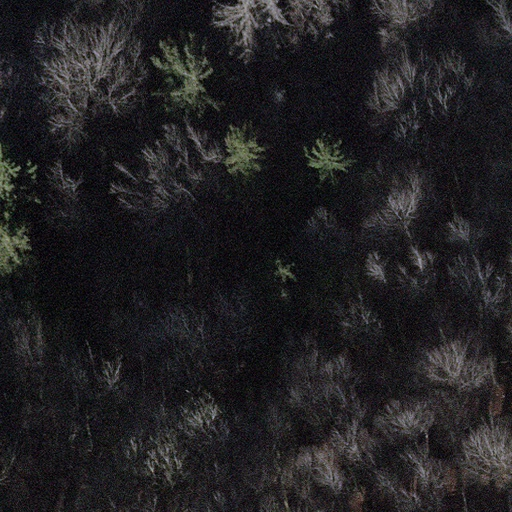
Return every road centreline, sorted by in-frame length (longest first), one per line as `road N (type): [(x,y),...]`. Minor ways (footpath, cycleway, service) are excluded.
road 1 (track): [(220,511),(511,416)]
road 2 (track): [(377,511),(511,475)]
